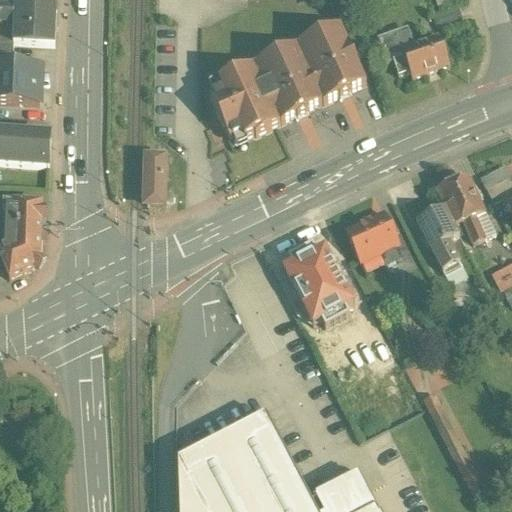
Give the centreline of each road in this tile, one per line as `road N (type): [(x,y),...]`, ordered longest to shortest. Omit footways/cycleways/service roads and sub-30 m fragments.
road 1 (secondary): [(511,96),(85,292)]
road 2 (secondary): [(88,0),(85,292)]
road 3 (secondary): [(85,292),(97,511)]
